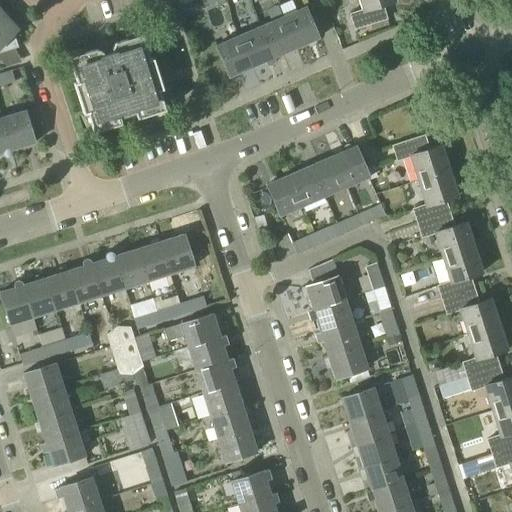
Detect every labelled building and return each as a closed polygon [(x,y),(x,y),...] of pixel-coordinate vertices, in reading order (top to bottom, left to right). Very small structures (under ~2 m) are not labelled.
[(393,0),(357,0),(361,10),(348,14),(353,30),(387,20),(382,5),(394,1),(393,0)] [(282,17),(295,48),(318,38),(304,7),(282,17)] [(0,14),(0,13),(0,53),(17,48),(13,33),(15,30),(0,14)] [(273,57),(295,48),(282,17),(260,27),(273,57)] [(273,58),(273,57),(260,27),(238,36),(251,67),(264,62),(265,63),(266,64),(267,65),(269,66),(271,65),(272,64),(273,63),(274,60),(273,58)] [(149,60),(141,34),(139,35),(139,36),(114,44),(112,46),(108,45),(100,47),(98,51),(96,49),(70,57),(69,56),(68,57),(76,83),(73,84),(82,114),(86,113),(93,133),(94,133),(94,132),(120,124),(119,119),(135,114),(140,129),(139,129),(139,131),(169,124),(169,122),(168,123),(158,91),(162,89),(152,59),(149,60)] [(229,77),(251,67),(238,36),(215,46),(229,77)] [(0,73),(0,86),(14,82),(11,70),(0,73)] [(249,98),(269,88),(263,74),(242,84),(249,98)] [(0,118),(0,119),(10,150),(33,143),(23,111),(0,118)] [(11,153),(10,150),(0,119),(0,153),(2,156),(3,157),(5,158),(6,158),(8,158),(9,157),(10,156),(11,154),(11,153)] [(417,181),(449,171),(441,146),(428,150),(424,135),(391,146),(396,161),(409,157),(417,181)] [(346,187),(368,177),(355,146),(332,156),(346,187)] [(324,197),(346,187),(332,156),(310,165),(324,197)] [(310,165),(288,175),(302,206),(324,197),(310,165)] [(416,224),(449,213),(445,200),(457,196),(449,171),(417,181),(424,205),(411,209),(416,224)] [(279,216),(302,206),(288,175),(266,185),(279,216)] [(380,204),(357,214),(362,226),(385,216),(380,204)] [(441,258),(473,248),(465,222),(453,226),(449,213),(416,224),(421,239),(434,234),(441,258)] [(357,214),(335,223),(340,235),(362,226),(357,214)] [(335,223),(313,233),(318,245),(340,235),(335,223)] [(318,245),(313,233),(291,243),(287,234),(276,239),(285,259),(318,245)] [(159,241),(169,273),(193,266),(182,234),(159,241)] [(146,281),(169,273),(159,241),(136,249),(146,281)] [(440,301),(474,290),(469,276),(481,272),(473,248),(441,258),(449,281),(436,286),(440,301)] [(124,288),(146,281),(136,249),(115,255),(112,253),(124,288)] [(124,288),(112,253),(111,252),(109,251),(107,252),(105,253),(105,254),(104,255),(104,257),(104,259),(91,263),(90,263),(101,296),(124,288)] [(90,263),(91,263),(90,261),(88,260),(86,259),(85,259),(83,260),(82,261),(81,262),(81,264),(81,266),(68,271),(78,303),(101,296),(90,263)] [(371,290),(383,286),(376,264),(364,267),(371,290)] [(68,271),(45,278),(55,310),(78,303),(68,271)] [(312,310),(344,299),(336,275),(304,286),(312,310)] [(45,278),(23,286),(22,286),(32,318),(55,310),(45,278)] [(22,286),(23,286),(21,283),(19,281),(17,281),(16,281),(15,281),(13,283),(12,284),(12,289),(0,292),(0,297),(9,325),(32,318),(22,286)] [(378,313),(391,309),(383,286),(371,290),(378,313)] [(466,335),(498,325),(490,299),(478,302),(474,290),(440,301),(445,315),(458,311),(466,335)] [(160,323),(183,316),(179,303),(175,305),(172,295),(160,299),(163,309),(156,311),(160,323)] [(179,303),(183,316),(206,308),(202,296),(179,303)] [(319,332),(352,322),(344,299),(312,310),(306,312),(309,321),(315,319),(319,332)] [(386,336),(398,332),(391,309),(378,313),(386,336)] [(160,323),(156,311),(132,318),(136,330),(160,323)] [(188,348),(225,336),(224,335),(220,337),(212,314),(163,330),(167,342),(184,336),(188,348)] [(326,355),(359,345),(352,322),(319,332),(313,334),(316,344),(322,342),(326,355)] [(498,325),(466,335),(474,358),(460,363),(465,377),(499,366),(495,353),(506,349),(498,325)] [(105,335),(109,348),(122,344),(116,327),(105,335)] [(130,328),(116,327),(122,344),(134,340),(130,328)] [(65,340),(69,352),(91,344),(88,332),(65,340)] [(398,332),(386,336),(389,346),(401,343),(398,332)] [(195,371),(232,359),(232,358),(227,360),(223,346),(227,345),(225,336),(188,348),(195,371)] [(46,359),(69,352),(65,340),(42,347),(46,359)] [(127,359),(138,356),(134,340),(122,344),(127,359)] [(127,359),(122,344),(109,348),(114,364),(127,359)] [(359,345),(326,355),(334,378),(367,368),(359,345)] [(46,359),(42,347),(18,354),(22,366),(46,359)] [(132,375),(142,367),(138,356),(127,359),(132,375)] [(118,375),(131,376),(132,375),(127,359),(114,364),(118,375)] [(202,393),(234,383),(230,369),(235,367),(232,359),(195,371),(202,393)] [(55,363),(22,374),(29,394),(61,383),(55,363)] [(511,376),(503,379),(499,366),(465,377),(444,385),(447,396),(469,389),(470,392),(483,388),(491,412),(511,404),(511,376)] [(399,379),(407,402),(419,398),(412,375),(399,379)] [(35,413),(67,403),(61,383),(29,394),(35,413)] [(209,416),(241,406),(234,383),(202,393),(209,416)] [(146,411),(158,407),(151,384),(138,388),(146,411)] [(348,421),(380,411),(373,387),(340,398),(348,421)] [(121,393),(125,405),(137,402),(133,389),(121,393)] [(427,421),(419,398),(407,402),(414,425),(427,421)] [(150,444),(137,402),(125,405),(128,417),(118,420),(128,451),(150,444)] [(41,432),(73,422),(67,403),(35,413),(41,432)] [(490,455),(511,447),(511,404),(491,412),(498,435),(485,439),(490,455)] [(217,439),(249,429),(241,406),(209,416),(217,439)] [(153,434),(166,430),(158,407),(146,411),(153,434)] [(355,444),(388,434),(380,411),(348,421),(355,444)] [(434,444),(427,421),(414,425),(422,448),(434,444)] [(73,422),(41,432),(44,442),(38,444),(41,454),(47,452),(52,466),(84,456),(80,442),(85,440),(82,430),(77,432),(73,422)] [(249,429),(217,439),(224,462),(256,452),(249,429)] [(160,457),(173,453),(166,430),(153,434),(160,457)] [(363,467),(395,456),(388,434),(355,444),(363,467)] [(429,471),(441,467),(434,444),(422,448),(429,471)] [(511,477),(511,447),(490,455),(495,469),(508,464),(511,477)] [(370,490),(402,479),(395,456),(363,467),(370,490)] [(142,461),(150,484),(162,480),(155,457),(154,457),(142,461)] [(449,490),(441,467),(429,471),(433,483),(425,486),(429,497),(437,495),(436,494),(449,490)] [(270,495),(270,494),(266,481),(271,479),(268,470),(263,471),(230,481),(238,505),(270,495)] [(64,511),(99,501),(91,477),(53,490),(56,499),(62,497),(66,510),(61,511),(64,511)] [(377,511),(379,511),(410,502),(402,479),(370,490),(363,492),(367,501),(373,499),(377,511)] [(157,507),(169,503),(162,480),(150,484),(157,507)] [(178,511),(191,511),(184,489),(172,493),(178,511)] [(455,511),(449,490),(436,494),(437,495),(442,511),(455,511)] [(275,511),(273,504),(278,502),(275,493),(270,494),(270,495),(238,505),(240,511),(275,511)] [(102,511),(99,501),(64,511),(102,511)] [(412,511),(410,502),(379,511),(412,511)] [(172,511),(169,503),(157,507),(158,511),(172,511)]
